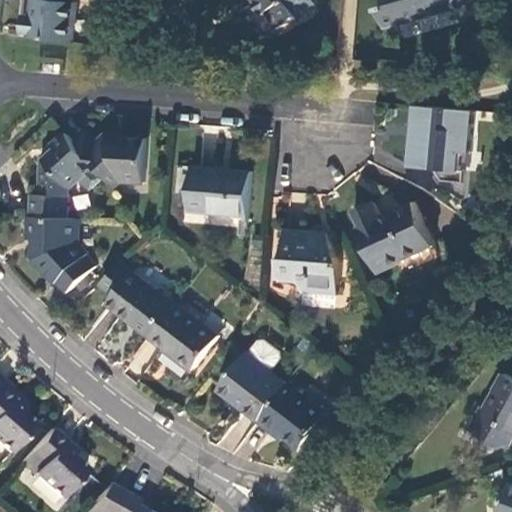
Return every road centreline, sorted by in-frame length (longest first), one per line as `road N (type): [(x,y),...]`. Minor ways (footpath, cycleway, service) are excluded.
road 1 (residential): [(0,83),(297,107),(322,161)]
road 2 (tertiary): [(207,473),(51,356),(0,304)]
road 3 (tertiary): [(207,473),(268,484),(337,511)]
